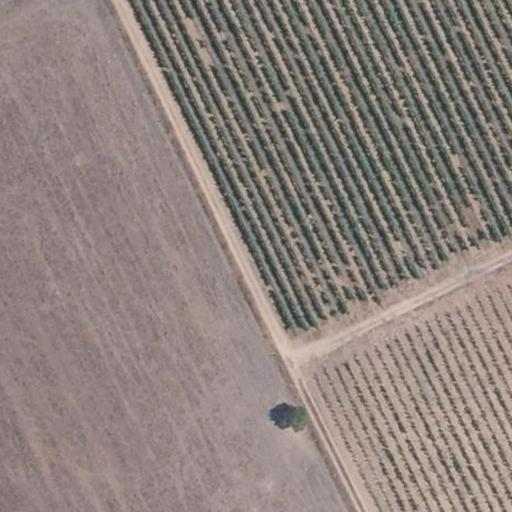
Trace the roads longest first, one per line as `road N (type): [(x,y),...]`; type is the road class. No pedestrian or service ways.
road 1 (track): [(295,356),(124,0)]
road 2 (track): [(295,356),(511,254)]
road 3 (track): [(369,511),(295,356)]
